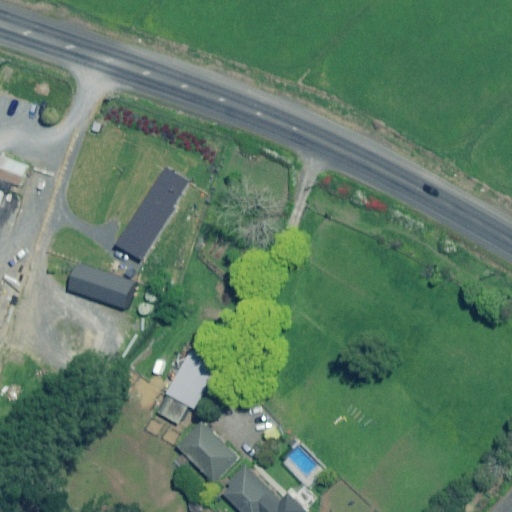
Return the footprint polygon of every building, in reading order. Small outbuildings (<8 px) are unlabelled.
[(23,185),(25,186),(33,166),(1,155),(0,158),(0,117),(1,116),(0,115),(0,211),(11,216),(19,195),(23,185)] [(187,197),(72,159),(61,193),(175,232),(187,197)] [(140,282),(83,263),(74,290),(131,309),(140,282)] [(161,412),(181,422),(191,405),(198,409),(222,365),(195,350),(161,412)] [(242,458),(207,422),(182,447),(217,483),(242,458)] [(245,511),(310,511),(311,511),(293,493),(286,501),(251,468),(249,466),(231,484),(233,486),(226,493),(245,511)] [(199,499),(198,499),(196,499),(195,499),(194,500),(192,501),(191,502),(191,503),(190,504),(190,506),(190,507),(190,509),(190,510),(191,511),(205,511),(206,511),(206,510),(207,508),(207,507),(206,505),(206,504),(205,503),(205,501),(203,500),(202,500),(201,499),(199,499)]
